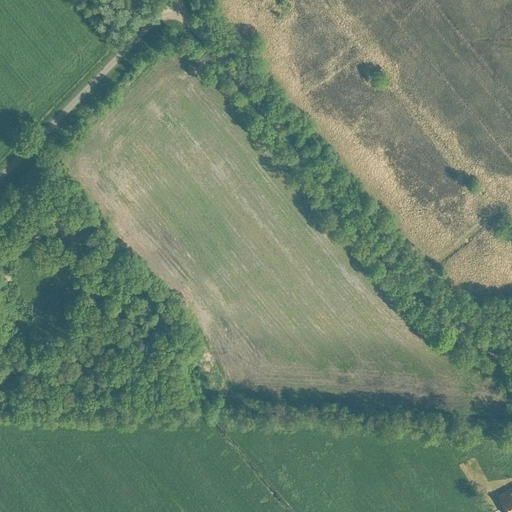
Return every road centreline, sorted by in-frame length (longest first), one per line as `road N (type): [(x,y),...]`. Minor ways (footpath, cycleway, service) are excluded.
road 1 (unclassified): [(511,368),(401,291),(250,89),(167,5)]
road 2 (unclassified): [(0,170),(167,5)]
